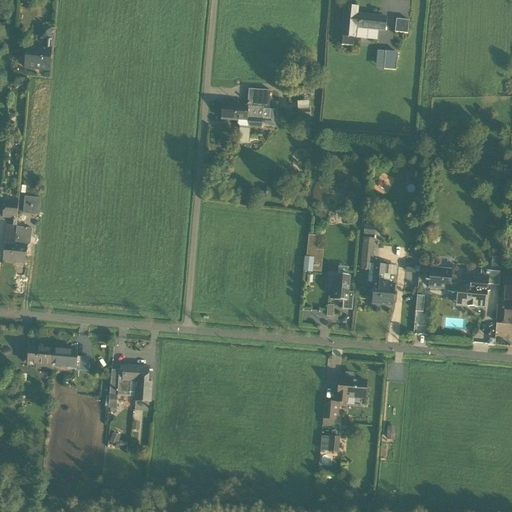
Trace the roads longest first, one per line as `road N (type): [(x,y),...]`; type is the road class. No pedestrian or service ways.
road 1 (residential): [(186,330),(213,0)]
road 2 (residential): [(186,330),(511,358)]
road 3 (residential): [(0,313),(186,330)]
